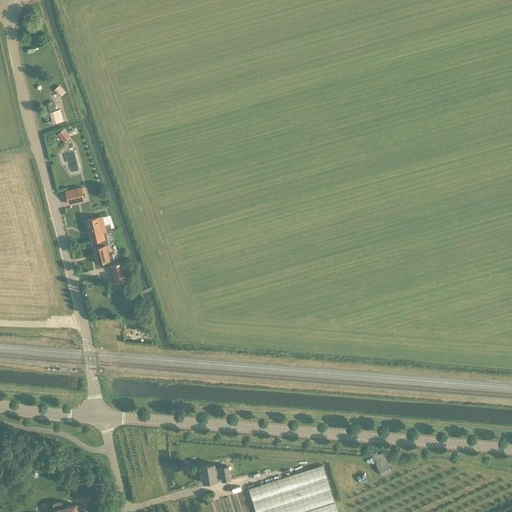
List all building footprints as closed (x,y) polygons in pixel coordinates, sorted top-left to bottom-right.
[(59,86),(56,89),(61,95),(64,92),(59,86)] [(59,110),(56,111),(50,113),(53,123),(62,120),(59,110)] [(58,134),(63,139),(68,135),(63,130),(58,134)] [(68,203),(83,200),(80,187),(65,191),(68,203)] [(102,231),(105,230),(112,229),(111,223),(106,224),(104,215),(99,217),(98,216),(85,219),(91,241),(104,237),(102,231)] [(109,243),(105,230),(102,231),(104,237),(91,241),(96,263),(109,259),(105,244),(109,243)] [(123,262),(110,265),(114,283),(127,280),(123,262)] [(371,455),(381,475),(391,471),(382,452),(378,454),(376,452),(371,455)] [(216,475),(220,474),(221,481),(231,480),(229,465),(219,467),(219,468),(215,469),(214,463),(200,466),(203,482),(217,480),(216,475)] [(248,488),(255,511),(338,511),(323,465),(248,488)] [(77,511),(75,504),(63,506),(61,500),(52,502),(54,508),(52,509),(53,511),(77,511)]
